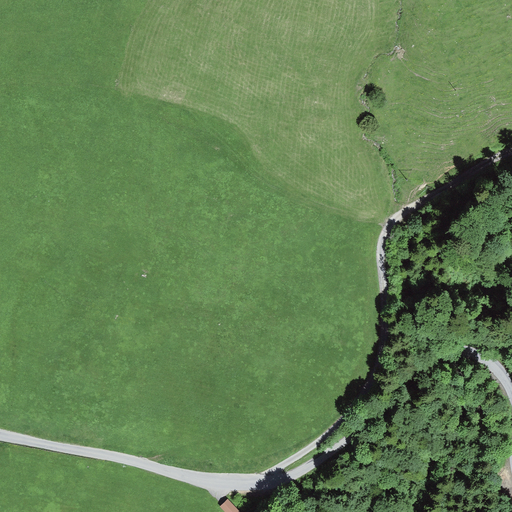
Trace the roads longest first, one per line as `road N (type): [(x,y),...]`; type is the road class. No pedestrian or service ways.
road 1 (unclassified): [(511,392),(472,352),(431,357),(323,457),(292,476),(254,484),(0,435)]
road 2 (track): [(511,152),(388,228),(382,344),(357,403),(329,434),(278,468),(232,483)]
